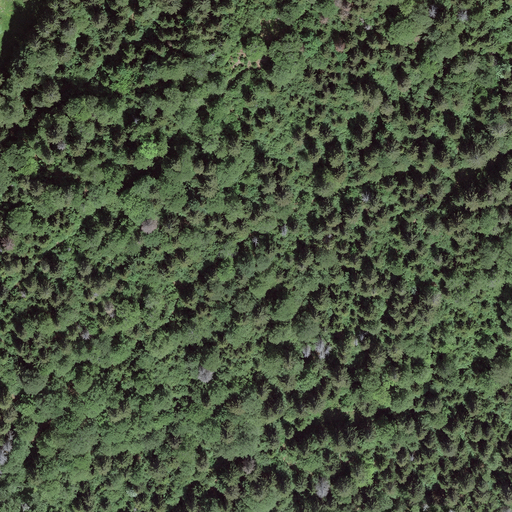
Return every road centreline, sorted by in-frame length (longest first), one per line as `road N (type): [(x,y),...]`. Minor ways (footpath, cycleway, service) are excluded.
road 1 (track): [(0,470),(76,390),(168,316),(209,263),(312,198)]
road 2 (track): [(165,511),(213,469),(407,398),(511,342)]
